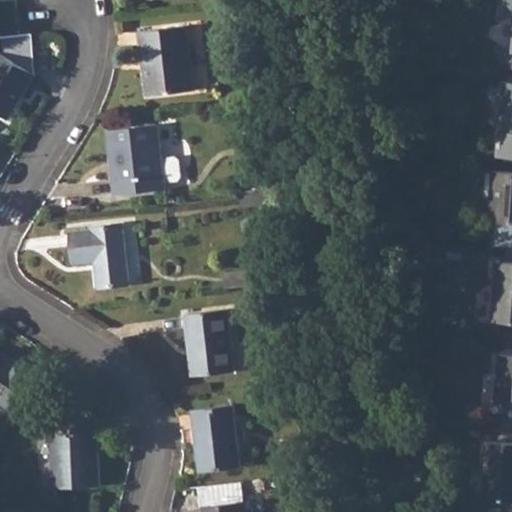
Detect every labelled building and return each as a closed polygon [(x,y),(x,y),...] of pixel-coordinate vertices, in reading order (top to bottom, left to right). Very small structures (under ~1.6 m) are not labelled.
[(511,51),(499,50),(497,66),(511,66),(511,0),(500,0),(499,15),(511,15),(511,51)] [(188,26),(140,32),(148,95),(195,90),(188,26)] [(0,53),(0,114),(7,119),(35,75),(0,53)] [(503,83),(496,156),(511,157),(511,83),(503,83)] [(179,181),(176,122),(166,122),(169,182),(179,181)] [(158,124),(109,130),(116,194),(166,187),(158,124)] [(494,246),(511,247),(511,172),(495,171),(491,221),(496,221),(494,246)] [(92,229),(71,232),(74,262),(96,260),(100,287),(131,284),(123,222),(93,227),(92,229)] [(511,262),(497,262),(492,321),(511,321),(511,262)] [(229,308),(187,313),(194,374),(237,370),(229,308)] [(0,400),(8,405),(30,371),(0,352),(0,400)] [(511,354),(499,354),(495,410),(511,411),(511,354)] [(235,403),(196,407),(203,468),(243,464),(235,403)] [(53,431),(52,431),(54,486),(100,485),(97,430),(95,430),(94,415),(52,416),(53,431)] [(483,496),(511,498),(511,441),(488,440),(483,496)] [(246,511),(246,500),(205,505),(205,511),(246,511)]
